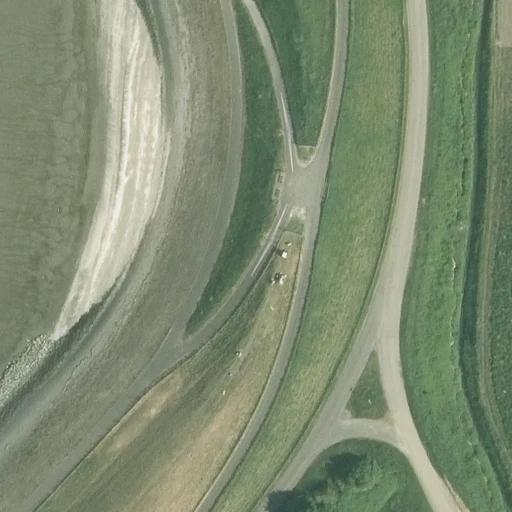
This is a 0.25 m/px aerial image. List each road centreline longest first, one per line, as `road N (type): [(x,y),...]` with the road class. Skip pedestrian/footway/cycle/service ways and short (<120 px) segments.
road 1 (unclassified): [(202,511),(273,391),(299,308),(343,43),(342,0)]
road 2 (tertiary): [(382,310),(407,211),(419,105),(414,0)]
road 3 (tertiary): [(325,435),(382,310)]
road 4 (unclassified): [(411,436),(382,310)]
